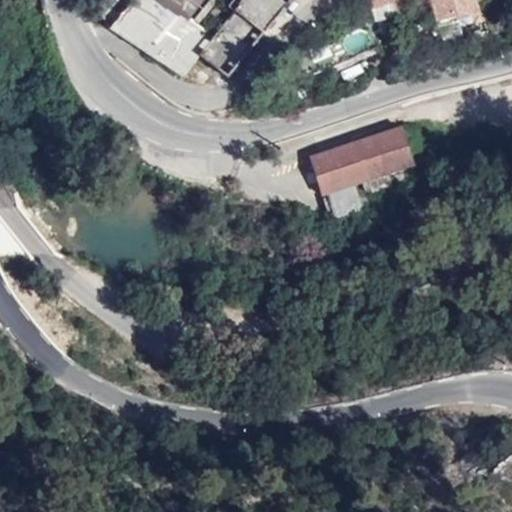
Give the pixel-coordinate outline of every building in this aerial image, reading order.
[(165,0),(135,0),(111,31),(182,77),(200,57),(197,55),(213,38),(165,0)] [(200,57),(228,79),(280,17),(293,0),(239,0),(238,2),(241,5),(213,38),(197,55),(200,57)] [(475,0),(432,0),(438,21),(459,15),(460,20),(480,15),(475,0)] [(339,38),(347,55),(373,43),(365,26),(339,38)] [(402,126),(308,157),(320,198),(328,194),(330,197),(327,198),(333,217),(361,207),(357,197),(391,185),(388,174),(415,165),(412,152),(419,150),(413,131),(405,133),(402,126)]
